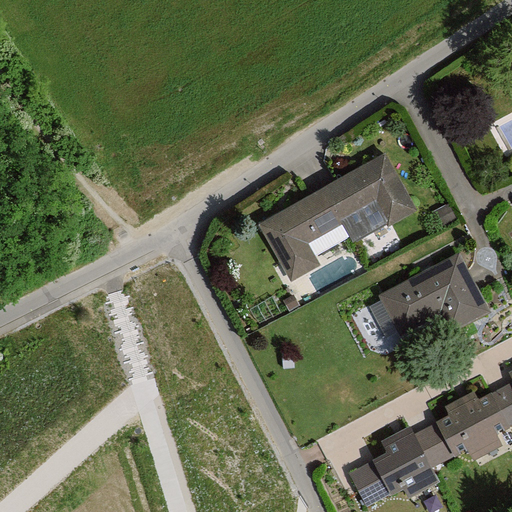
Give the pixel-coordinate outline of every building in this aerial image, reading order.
[(339,183),(324,191),(341,221),(378,200),(390,222),(413,209),(386,160),(351,180),(349,177),(339,183)] [(301,208),(266,227),(293,276),(316,264),(312,257),(303,242),(341,221),(324,191),(312,198),(299,205),(301,208)] [(349,236),(341,221),(303,242),(312,257),(349,236)] [(458,259),(384,298),(402,331),(441,310),(452,329),(485,311),(458,259)] [(511,400),(506,389),(493,395),(509,426),(511,424),(511,400)] [(495,433),(509,426),(493,395),(479,402),(476,398),(450,411),(453,416),(439,423),(456,454),(469,447),(473,454),(499,440),(495,433)] [(439,423),(428,429),(445,460),(456,454),(439,423)] [(428,429),(415,436),(432,467),(445,460),(428,429)] [(415,436),(413,432),(386,446),(390,453),(376,461),(392,492),(405,485),(408,492),(437,477),(432,467),(415,436)] [(376,461),(365,467),(381,498),(392,492),(376,461)] [(381,498),(365,467),(352,474),(359,487),(368,505),(381,498)]
